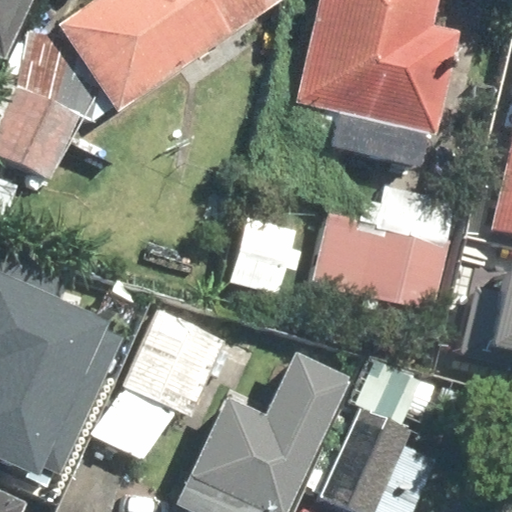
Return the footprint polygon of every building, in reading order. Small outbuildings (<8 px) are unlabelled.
[(249,0),(88,0),(42,30),(97,114),(257,12),(249,0)] [(299,0),(281,107),(357,120),(407,137),(441,38),(414,29),(418,0),(299,0)] [(511,73),(469,259),(511,269),(511,73)] [(0,173),(37,188),(64,123),(0,96),(0,173)] [(320,223),(305,290),(421,315),(435,248),(320,223)] [(0,475),(15,482),(86,335),(0,294),(0,475)] [(111,399),(180,422),(206,340),(137,318),(111,399)] [(218,404),(161,511),(263,511),(325,388),(276,364),(248,420),(218,404)] [(318,511),(358,511),(391,441),(344,420),(305,506),(318,511)]
